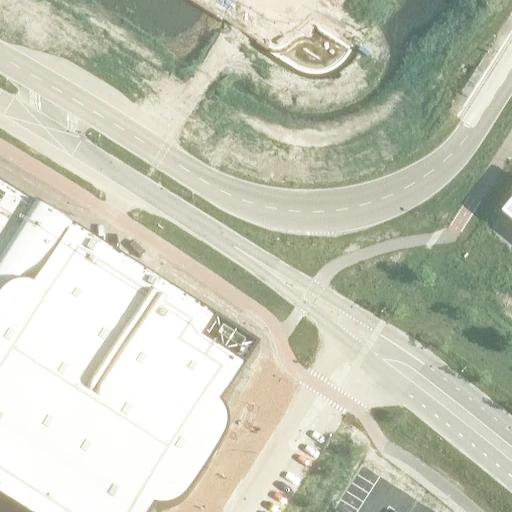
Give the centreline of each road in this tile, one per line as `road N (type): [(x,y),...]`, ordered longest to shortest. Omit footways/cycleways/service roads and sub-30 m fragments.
road 1 (unclassified): [(271,272),(0,102)]
road 2 (unclassified): [(367,364),(511,477)]
road 3 (unclassified): [(511,433),(373,329)]
road 4 (unclassified): [(274,465),(307,455),(367,364)]
road 5 (unclassified): [(341,342),(281,437),(274,465)]
